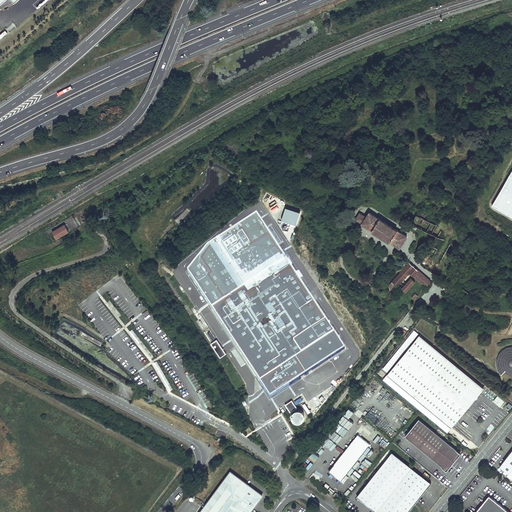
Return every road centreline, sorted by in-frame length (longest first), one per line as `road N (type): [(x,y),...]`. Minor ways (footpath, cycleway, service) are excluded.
road 1 (motorway): [(0,139),(306,0)]
road 2 (unclassified): [(0,336),(195,445),(199,467),(163,511)]
road 3 (motorway): [(272,0),(0,125)]
road 4 (motorway): [(0,170),(97,140),(131,118),(186,0)]
road 5 (motorway): [(136,0),(0,111)]
